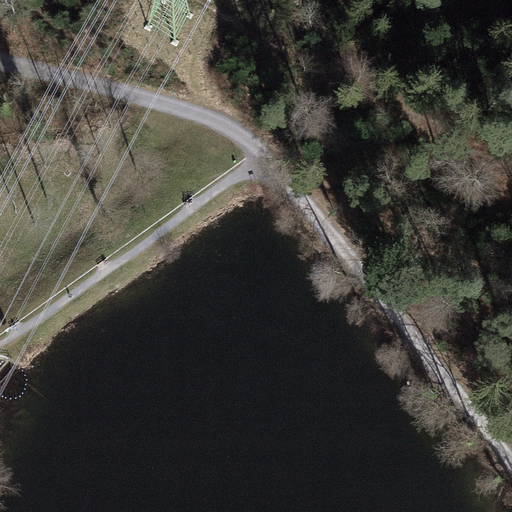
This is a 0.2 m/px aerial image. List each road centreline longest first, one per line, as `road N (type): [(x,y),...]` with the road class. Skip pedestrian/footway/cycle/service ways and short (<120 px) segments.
road 1 (track): [(263,158),(511,460)]
road 2 (track): [(0,60),(136,94),(211,123),(263,158)]
